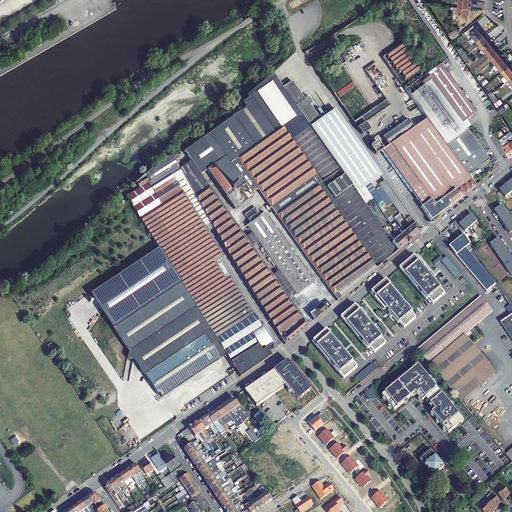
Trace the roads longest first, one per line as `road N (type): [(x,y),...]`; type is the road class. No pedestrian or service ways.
road 1 (tertiary): [(476,195),(295,347)]
road 2 (tertiary): [(295,347),(165,435)]
road 3 (residential): [(331,390),(423,511)]
